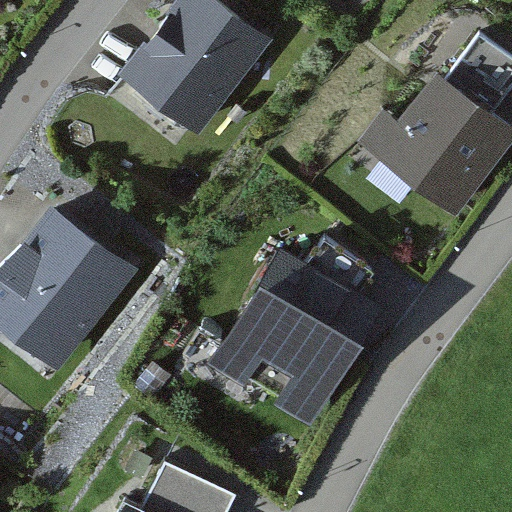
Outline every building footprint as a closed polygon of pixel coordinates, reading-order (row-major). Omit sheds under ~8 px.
[(281,41),(227,0),(183,0),(121,82),(203,144),(281,41)] [(511,93),(457,53),(387,149),(455,199),(511,121),(511,93)] [(139,272),(58,210),(0,283),(0,323),(62,371),(139,272)] [(311,426),(383,306),(281,245),(209,365),(244,386),(250,375),(281,394),(275,404),(311,426)] [(140,509),(145,511),(228,511),(237,495),(165,459),(140,509)] [(119,511),(145,511),(140,509),(125,502),(119,511)]
